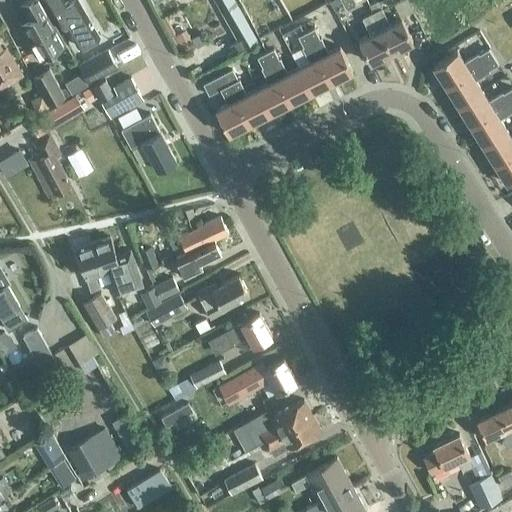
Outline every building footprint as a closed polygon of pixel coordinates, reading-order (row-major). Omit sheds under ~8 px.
[(27,0),(20,4),(29,19),(18,25),(37,58),(65,44),(40,0),(27,0)] [(46,0),(61,26),(66,24),(77,43),(97,32),(78,0),(46,0)] [(258,42),(235,3),(233,0),(214,0),(244,50),(258,42)] [(353,0),(340,0),(346,10),(356,4),(353,0)] [(387,19),(381,8),(378,1),(369,6),(372,13),(391,51),(412,40),(401,18),(384,27),(382,22),(387,19)] [(391,51),(372,13),(362,18),(370,34),(359,39),(370,62),(391,51)] [(189,40),(202,33),(193,17),(180,24),(189,40)] [(306,32),(332,81),(352,71),(340,46),(328,52),(320,37),(319,38),(314,28),(306,32)] [(332,81),(306,32),(298,36),(303,46),(302,47),(309,61),(298,67),(311,92),(332,81)] [(0,88),(22,75),(6,48),(3,50),(0,44),(0,88)] [(77,63),(88,84),(116,68),(105,48),(77,63)] [(273,48),(265,52),(290,102),(311,92),(298,67),(287,72),(280,58),(278,59),(273,48)] [(445,85),(493,55),(488,48),(478,54),(478,53),(464,62),(457,50),(433,65),(445,85)] [(290,102),(265,52),(257,57),(262,67),(261,68),(268,82),(257,88),(270,113),(290,102)] [(498,63),(493,55),(445,85),(458,105),(481,90),(475,79),(489,71),(488,69),(498,63)] [(49,69),(35,76),(33,77),(48,105),(64,97),(49,69)] [(232,69),(224,74),(249,123),(270,113),(257,88),(246,94),(239,79),(237,80),(232,69)] [(249,123),(224,74),(203,84),(209,95),(220,89),(227,103),(216,109),(228,134),(249,123)] [(116,93),(102,101),(100,102),(109,118),(142,100),(130,77),(112,86),(116,93)] [(100,98),(112,92),(105,79),(93,85),(100,98)] [(488,101),(481,90),(458,105),(470,124),(511,97),(511,87),(503,93),(502,92),(488,101)] [(73,96),(30,121),(29,121),(37,135),(80,110),(73,96)] [(511,97),(470,124),(482,144),(506,129),(499,118),(511,110),(511,97)] [(176,160),(160,131),(159,131),(150,113),(121,129),(130,147),(141,141),(157,170),(176,160)] [(511,138),(506,129),(482,144),(495,163),(511,152),(511,138)] [(49,197),(71,185),(60,164),(55,156),(60,153),(49,133),(33,141),(40,154),(29,159),(48,196),(49,197)] [(511,152),(495,163),(507,183),(511,179),(511,152)] [(202,270),(199,264),(220,254),(213,239),(228,232),(220,216),(169,240),(173,248),(182,244),(187,252),(176,257),(174,259),(184,279),(202,270)] [(110,236),(92,242),(103,272),(107,270),(115,295),(143,286),(130,249),(116,254),(110,236)] [(103,272),(92,242),(75,247),(90,291),(99,288),(94,275),(103,272)] [(145,268),(157,263),(150,245),(138,250),(145,268)] [(0,315),(0,316),(8,329),(25,319),(18,306),(19,305),(6,283),(10,281),(0,263),(0,315)] [(215,282),(199,291),(196,292),(210,318),(224,310),(223,307),(249,293),(238,274),(217,286),(215,282)] [(161,297),(177,289),(171,277),(155,285),(161,297)] [(139,294),(147,308),(161,301),(153,287),(139,294)] [(181,290),(163,300),(145,311),(154,326),(174,315),(170,309),(187,301),(181,290)] [(109,322),(116,318),(100,292),(83,302),(99,328),(109,322)] [(272,336),(259,313),(240,322),(224,330),(232,345),(248,336),(253,346),(272,336)] [(109,322),(99,328),(104,337),(114,331),(109,322)] [(158,372),(165,369),(166,361),(163,356),(153,361),(158,372)] [(283,358),(264,369),(260,362),(217,385),(228,404),(270,381),(276,392),(296,381),(283,358)] [(222,363),(220,364),(218,360),(189,374),(190,377),(168,388),(175,400),(196,389),(196,388),(202,385),(203,387),(228,374),(222,363)] [(2,385),(11,399),(20,393),(11,379),(2,385)] [(195,395),(172,407),(180,422),(203,410),(195,395)] [(268,409),(243,423),(256,445),(263,441),(312,414),(303,399),(272,416),(268,409)] [(511,402),(499,409),(511,434),(511,402)] [(511,443),(511,434),(499,409),(476,420),(485,439),(504,430),(506,434),(503,440),(506,447),(511,443)] [(129,452),(143,444),(126,413),(111,421),(129,452)] [(312,414),(263,441),(268,450),(270,450),(273,456),(289,447),(321,430),(312,414)] [(186,430),(172,438),(180,452),(194,444),(186,430)] [(433,446),(435,451),(424,457),(431,472),(457,459),(462,471),(474,465),(468,454),(469,453),(459,433),(433,446)] [(35,443),(42,454),(56,445),(50,434),(35,443)] [(109,465),(92,434),(66,449),(68,451),(63,453),(79,481),(85,478),(88,484),(109,472),(106,467),(109,465)] [(306,474),(291,482),(296,491),(311,483),(320,500),(351,483),(336,457),(306,474)] [(49,469),(55,478),(67,470),(61,461),(49,469)] [(253,463),(234,473),(223,479),(231,494),(261,478),(253,463)] [(126,489),(137,508),(170,488),(159,469),(126,489)] [(267,499),(282,491),(275,480),(261,488),(267,499)] [(320,500),(305,508),(307,511),(360,511),(365,509),(351,483),(320,500)] [(495,485),(473,495),(479,507),(490,502),(501,496),(495,485)] [(48,511),(58,506),(52,497),(38,505),(42,511),(48,511)]
